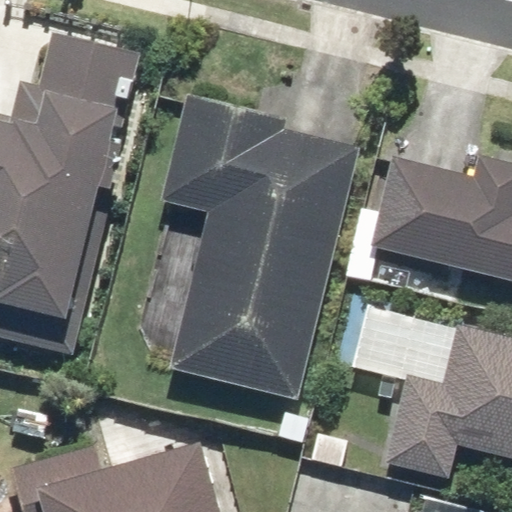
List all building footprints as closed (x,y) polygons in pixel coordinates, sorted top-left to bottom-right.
[(18,114),(0,109),(0,291),(5,292),(3,300),(79,318),(111,187),(121,189),(133,141),(125,139),(133,104),(123,102),(129,76),(141,79),(147,53),(57,31),(45,81),(28,77),(18,114)] [(306,401),(369,145),(292,126),(294,119),(193,94),(167,200),(213,212),(174,369),(306,401)] [(377,245),(511,278),(511,159),(405,134),(377,245)] [(511,336),(374,303),(359,367),(410,379),(390,463),(459,480),(466,447),(511,457),(511,336)] [(23,511),(232,511),(210,436),(115,464),(107,437),(9,466),(23,511)]
